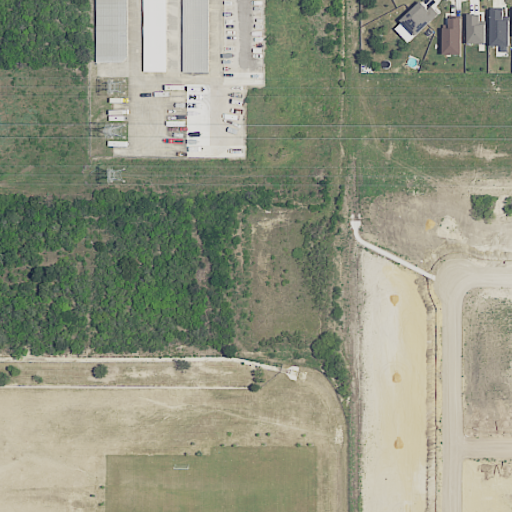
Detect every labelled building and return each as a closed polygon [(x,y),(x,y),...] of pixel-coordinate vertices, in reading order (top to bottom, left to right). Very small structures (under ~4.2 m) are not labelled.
[(127,61),(127,0),(96,0),(96,61),(127,61)] [(166,0),(143,0),(143,72),(166,72),(166,0)] [(183,0),(183,72),(208,72),(208,0),(183,0)] [(430,5),(427,8),(421,2),(401,20),(416,36),(439,14),(430,5)] [(508,5),(500,5),(500,9),(491,10),(492,47),(500,46),(501,53),(509,52),(508,5)] [(485,43),(485,22),(479,22),(479,15),(468,15),(469,43),(485,43)] [(461,55),(462,19),(445,18),(444,54),(461,55)]
